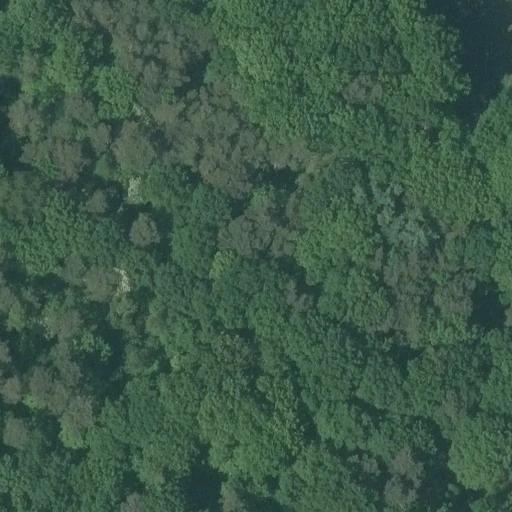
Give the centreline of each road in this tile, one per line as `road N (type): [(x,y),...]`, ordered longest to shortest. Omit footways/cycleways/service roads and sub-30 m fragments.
road 1 (track): [(236,322),(44,0)]
road 2 (track): [(511,168),(463,177),(400,204),(236,322)]
road 3 (track): [(236,322),(24,511)]
road 4 (track): [(236,322),(0,176)]
road 5 (track): [(352,511),(236,322)]
